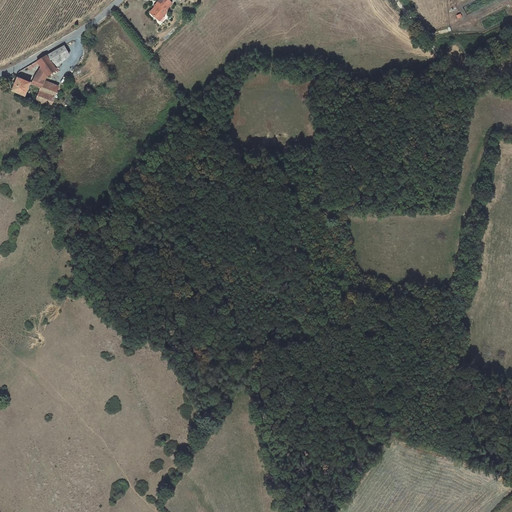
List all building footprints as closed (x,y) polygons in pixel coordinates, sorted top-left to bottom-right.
[(155,7),(150,13),(155,17),(156,16),(159,19),(162,15),(164,16),(167,13),(165,11),(172,3),(169,1),(167,0),(159,0),(157,2),(158,3),(155,7)] [(70,55),(64,46),(47,56),(53,64),(70,55)] [(48,76),(57,70),(53,64),(47,56),(37,61),(39,64),(41,67),(48,76)] [(41,88),(44,82),(48,76),(41,67),(35,76),(32,84),(41,88)] [(18,78),(12,90),(25,96),(30,83),(18,78)] [(44,82),(41,88),(40,91),(55,97),(58,88),(44,82)] [(40,91),(36,100),(51,107),(55,97),(40,91)]
